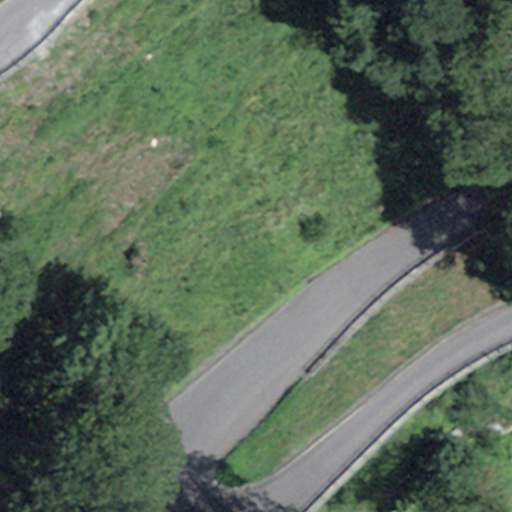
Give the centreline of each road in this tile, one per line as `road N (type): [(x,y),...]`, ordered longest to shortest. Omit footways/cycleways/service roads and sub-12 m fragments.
road 1 (unclassified): [(180,511),(169,470),(181,445),(242,382),(364,277),(511,184)]
road 2 (unclassified): [(511,326),(414,385),(258,511)]
